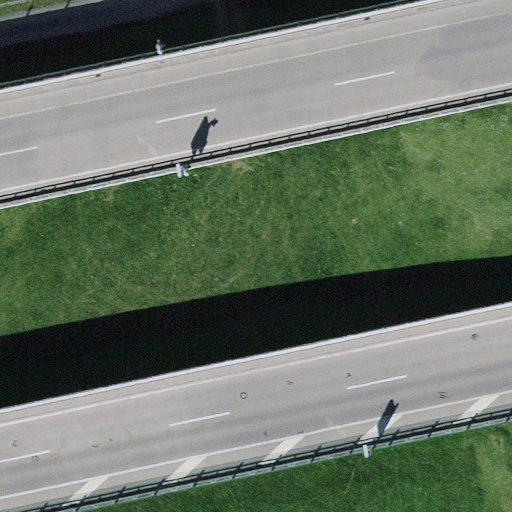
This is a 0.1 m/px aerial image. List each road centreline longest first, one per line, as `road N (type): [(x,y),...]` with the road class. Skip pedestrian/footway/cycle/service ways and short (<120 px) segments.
road 1 (motorway): [(511,47),(0,156)]
road 2 (motorway): [(0,465),(511,357)]
